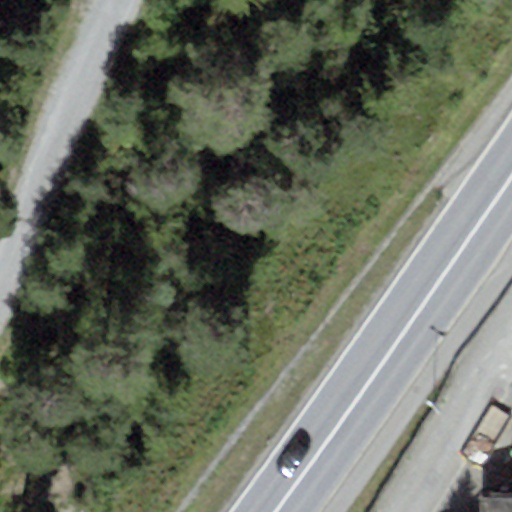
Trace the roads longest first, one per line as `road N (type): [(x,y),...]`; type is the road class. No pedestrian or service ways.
road 1 (primary): [(263,511),(511,171)]
road 2 (track): [(124,0),(0,275)]
road 3 (residential): [(411,511),(511,355)]
